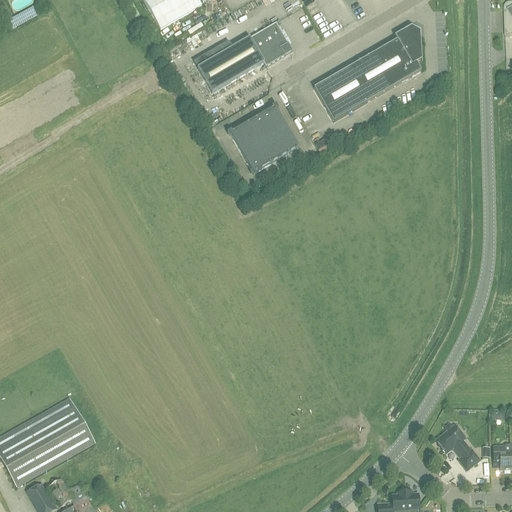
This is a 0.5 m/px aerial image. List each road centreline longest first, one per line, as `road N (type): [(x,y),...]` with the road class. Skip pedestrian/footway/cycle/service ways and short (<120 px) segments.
road 1 (unclassified): [(396,449),(472,320),(485,281),(483,0)]
road 2 (unclassified): [(276,82),(416,0)]
